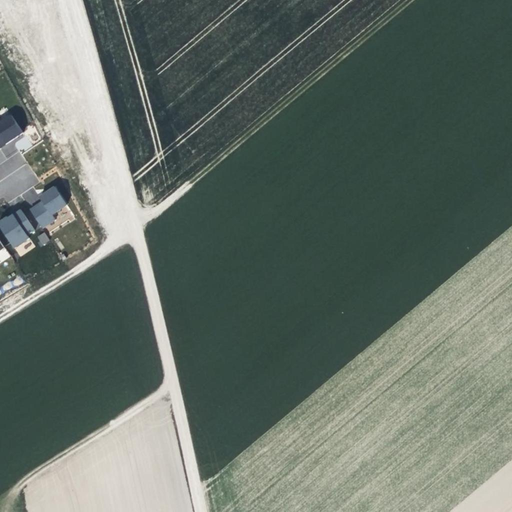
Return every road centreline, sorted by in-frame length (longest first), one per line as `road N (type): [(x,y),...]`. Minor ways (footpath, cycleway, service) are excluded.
road 1 (track): [(199,511),(137,230),(70,0)]
road 2 (track): [(407,0),(137,230),(0,315)]
